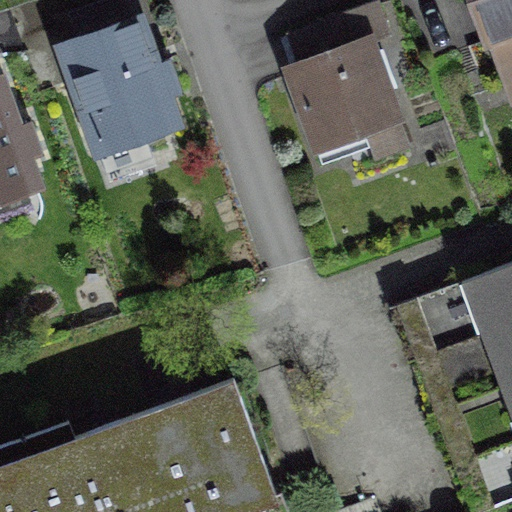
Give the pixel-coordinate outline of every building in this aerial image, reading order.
[(511,0),(463,0),(511,132),(511,0)] [(382,2),(269,45),(315,169),(377,146),(386,168),(418,156),(378,50),(397,43),(382,2)] [(135,32),(48,63),(87,174),(174,143),(135,32)] [(0,85),(0,218),(41,205),(0,85)] [(474,343),(511,328),(511,271),(455,293),(474,343)] [(511,391),(511,328),(474,343),(495,398),(511,391)] [(71,442),(95,511),(268,511),(224,388),(71,442)] [(511,391),(495,398),(511,441),(511,391)] [(43,511),(95,511),(71,442),(25,458),(43,511)] [(0,511),(43,511),(25,458),(0,466),(0,511)]
